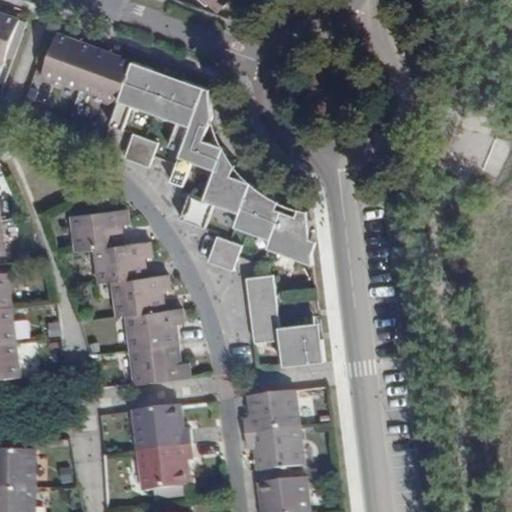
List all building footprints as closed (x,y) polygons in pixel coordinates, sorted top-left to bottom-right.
[(209,0),(221,10),(229,0),(209,0)] [(0,10),(0,62),(7,65),(24,19),(0,10)] [(59,80),(85,89),(101,48),(58,32),(42,78),(57,84),(59,80)] [(120,106),(135,60),(101,48),(85,89),(105,96),(103,101),(120,106)] [(133,105),(158,114),(170,81),(153,74),(155,67),(135,60),(120,106),(113,127),(123,131),(133,105)] [(170,81),(173,74),(155,67),(153,74),(170,81)] [(182,85),(184,79),(173,74),(170,81),(182,85)] [(170,148),(184,153),(208,87),(184,79),(182,85),(170,81),(158,114),(180,123),(170,148)] [(184,153),(173,183),(186,187),(195,162),(217,170),(224,149),(204,142),(213,116),(212,110),(210,90),(211,79),(208,87),(184,153)] [(126,159),(139,164),(148,140),(135,135),(126,159)] [(148,140),(139,164),(152,168),(160,144),(148,140)] [(206,200),(197,226),(211,231),(219,205),(243,214),(254,185),(233,178),(237,167),(234,164),(224,149),(217,170),(206,200)] [(238,227),(273,240),(283,213),(277,211),(280,202),(278,202),(262,192),(254,185),(243,214),(238,227)] [(185,221),(197,226),(206,200),(194,196),(185,221)] [(277,211),(283,213),(286,205),(280,202),(277,211)] [(298,219),(301,210),(297,209),(286,205),(283,213),(298,219)] [(98,248),(128,244),(126,230),(121,230),(120,225),(126,224),(134,223),(132,207),(76,215),(81,250),(98,248)] [(270,249),(316,265),(309,212),(301,210),(298,219),(283,213),(273,240),(270,249)] [(210,262),(223,266),(233,241),(219,237),(210,262)] [(116,282),(153,277),(151,262),(146,262),(145,258),(150,257),(157,256),(155,240),(128,244),(98,248),(103,283),(116,282)] [(233,241),(223,266),(236,270),(244,245),(233,241)] [(0,310),(8,310),(4,275),(0,275),(0,310)] [(121,317),(130,315),(169,311),(167,295),(162,295),(162,291),(166,290),(175,289),(173,275),(153,277),(116,282),(121,317)] [(251,286),(254,316),(282,312),(277,275),(260,277),(257,286),(251,286)] [(250,278),(251,286),(257,286),(260,277),(250,278)] [(135,350),(182,344),(180,330),(175,330),(174,326),(180,325),(188,324),(186,308),(169,311),(130,315),(135,350)] [(0,346),(12,345),(8,310),(0,310),(0,346)] [(314,364),(327,362),(325,339),(311,340),(310,326),(283,328),(282,312),(254,316),(257,343),(284,340),(287,367),(314,364)] [(311,340),(325,339),(323,324),(310,326),(311,340)] [(139,385),(194,378),(192,362),(185,363),(179,364),(178,359),(184,358),(182,344),(135,350),(139,385)] [(0,382),(17,381),(12,345),(0,346),(0,382)] [(249,435),(300,429),(295,390),(253,396),(255,418),(247,420),(249,435)] [(182,405),(139,410),(143,452),(195,445),(193,429),(184,431),(182,405)] [(305,465),(300,429),(249,435),(251,450),(259,449),(262,470),(305,465)] [(197,460),(195,445),(143,452),(147,492),(191,487),(189,461),(197,460)] [(0,450),(0,488),(36,489),(36,451),(0,450)] [(267,511),(310,511),(306,478),(264,484),(267,511)] [(35,511),(36,489),(0,488),(0,511),(35,511)]
